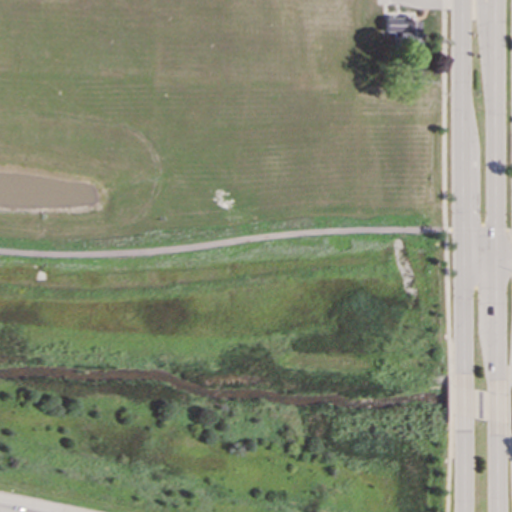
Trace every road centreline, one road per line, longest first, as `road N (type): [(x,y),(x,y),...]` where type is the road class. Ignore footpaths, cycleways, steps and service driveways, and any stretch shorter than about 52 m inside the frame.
road 1 (secondary): [(458,0),(462,371)]
road 2 (secondary): [(492,253),(493,0)]
road 3 (secondary): [(496,376),(492,253)]
